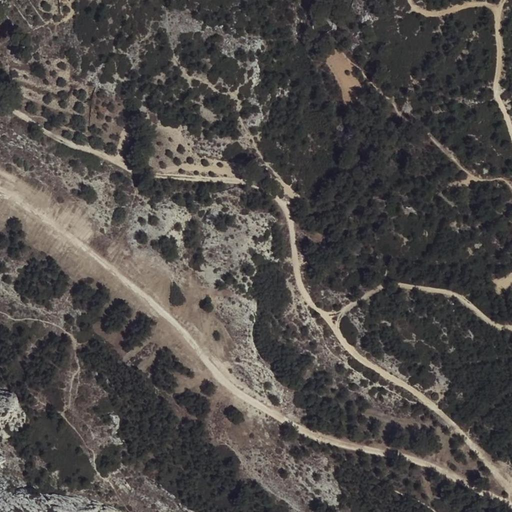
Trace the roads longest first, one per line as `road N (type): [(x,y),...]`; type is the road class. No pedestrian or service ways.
road 1 (track): [(511,502),(439,462),(350,444),(282,416),(213,367),(165,309),(0,191)]
road 2 (track): [(511,324),(498,325),(462,297),(397,281),(329,321),(366,362),(426,394),(511,493)]
road 3 (track): [(329,321),(293,269),(281,203),(252,185),(176,175),(56,137),(0,100)]
road 4 (track): [(506,0),(498,92),(511,134)]
